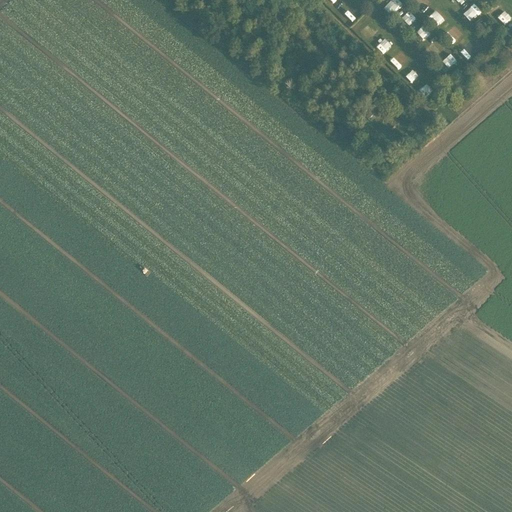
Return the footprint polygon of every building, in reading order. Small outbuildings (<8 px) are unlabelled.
[(393,17),(403,5),(397,0),(392,0),(384,9),(393,17)] [(420,12),(431,1),(429,0),(417,0),(413,4),(420,12)] [(466,13),(474,20),(481,12),(473,5),(466,13)] [(343,15),(352,24),(360,16),(351,7),(343,15)] [(438,9),(428,20),(437,28),(447,17),(438,9)] [(407,29),(417,19),(409,12),(400,23),(407,29)] [(368,40),(379,30),(373,22),(361,32),(368,40)] [(452,44),(462,33),(454,26),(444,37),(452,44)] [(425,40),(430,34),(423,28),(418,34),(425,40)] [(436,41),(426,52),(433,58),(443,47),(436,41)] [(469,61),(479,50),(471,42),(460,54),(469,61)] [(440,66),(446,73),(458,62),(451,55),(440,66)] [(398,69),(404,62),(397,56),(391,63),(398,69)] [(416,68),(406,78),(412,84),(422,74),(416,68)] [(426,98),(433,92),(426,85),(419,92),(426,98)]
